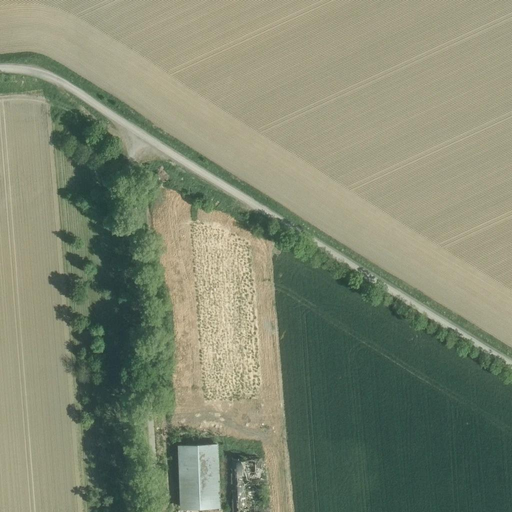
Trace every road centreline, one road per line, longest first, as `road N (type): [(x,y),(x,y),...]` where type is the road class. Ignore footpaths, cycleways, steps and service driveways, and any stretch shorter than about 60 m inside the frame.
road 1 (unclassified): [(217,184),(511,364)]
road 2 (unclassified): [(217,184),(128,158),(68,90)]
road 3 (unclassified): [(68,90),(217,184)]
